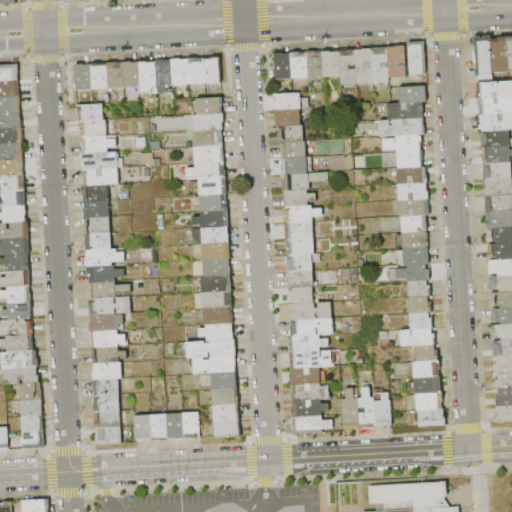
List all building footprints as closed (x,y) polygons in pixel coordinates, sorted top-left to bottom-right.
[(477,77),(476,69),(478,69),(477,64),(475,64),(475,52),(477,52),(476,47),(475,47),(475,37),(481,37),(481,39),(485,39),(484,36),(492,36),(492,40),(494,74),(494,77),(477,77)] [(492,40),(499,40),(499,38),(508,37),(509,73),(494,74),(492,40)] [(409,43),(426,42),(427,75),(410,76),(409,43)] [(389,47),(407,46),(408,78),(391,79),(389,47)] [(373,49),(381,49),(380,48),(389,47),(391,79),(391,83),(375,84),(373,49)] [(357,50),(373,49),(375,84),(358,85),(357,50)] [(340,51),(348,51),(348,50),(357,50),(358,85),(342,86),(342,76),(340,51)] [(307,52),(317,51),(317,53),(325,53),(326,77),(309,78),(307,53),(307,52)] [(325,51),(333,51),(333,52),(340,51),(342,76),(326,77),(325,53),(325,51)] [(276,54),(285,53),(285,54),(292,54),(293,79),(277,80),(276,54)] [(292,53),(301,53),(301,54),(307,53),(309,78),(293,79),(292,54),(292,53)] [(205,58),(222,57),(223,83),(206,84),(205,58)] [(188,59),(205,58),(206,84),(190,85),(188,60),(188,59)] [(173,59),(182,59),(182,60),(188,60),(190,85),(174,86),(173,61),(173,59)] [(157,61),(157,60),(165,60),(165,61),(173,61),(174,86),(166,86),(167,94),(158,95),(158,90),(157,61)] [(140,61),(149,61),(149,62),(157,61),(158,90),(153,91),(153,95),(142,95),(141,88),(140,62),(140,61)] [(125,62),(133,62),(133,63),(140,62),(141,88),(126,89),(125,64),(125,62)] [(92,64),(108,63),(109,90),(93,90),(92,66),(92,64)] [(108,63),(117,63),(117,64),(125,64),(126,89),(109,90),(108,63)] [(0,81),(0,65),(20,65),(20,74),(19,74),(19,81),(0,81)] [(76,65),(85,65),(85,66),(92,66),(93,90),(77,91),(76,65)] [(0,97),(0,81),(19,81),(19,89),(21,88),(21,97),(0,97)] [(478,99),(477,92),(479,91),(479,83),(511,81),(511,98),(479,99),(478,99)] [(427,87),(428,103),(425,103),(401,104),(400,88),(427,87)] [(277,111),(277,104),(276,104),(275,95),(301,94),(302,110),(301,110),(277,111)] [(0,112),(0,97),(21,97),(22,105),(20,105),(21,112),(0,112)] [(197,99),(224,97),(224,106),(223,106),(223,114),(198,115),(197,99)] [(511,114),(481,116),(480,108),(479,108),(479,99),(511,98),(511,114)] [(425,103),(425,110),(424,111),(424,119),(390,120),(389,105),(401,104),(425,103)] [(80,121),(80,115),(78,115),(78,106),(104,104),(104,120),(80,121)] [(277,127),(276,111),(277,111),(301,110),(302,126),(279,127),(277,127)] [(0,129),(0,112),(21,112),(21,119),(22,119),(23,128),(0,129)] [(224,113),(225,122),(224,122),(224,130),(223,130),(195,132),(195,115),(198,115),(223,114),(224,113)] [(483,132),(483,124),(481,124),(481,116),(511,114),(511,130),(510,130),(483,132)] [(424,119),(425,127),(426,127),(426,135),(423,135),(397,137),(381,138),(380,121),(390,120),(424,119)] [(82,138),(82,130),(81,130),(80,121),(104,120),(108,120),(108,136),(82,138)] [(280,144),(279,127),(302,126),(304,126),(305,142),(282,143),(280,144)] [(0,145),(0,129),(23,128),(24,144),(23,144),(0,145)] [(223,130),(223,138),(225,138),(225,147),(224,147),(195,148),(195,132),(223,130)] [(483,148),(482,140),(483,140),(483,132),(510,130),(511,147),(484,148),(483,148)] [(423,135),(424,151),(399,152),(399,150),(385,150),(385,140),(398,139),(397,137),(423,135)] [(84,154),(83,146),(81,146),(81,138),(82,138),(108,136),(118,136),(118,148),(109,148),(109,153),(84,154)] [(283,159),(282,143),(305,142),(306,142),(307,158),(283,159)] [(0,161),(0,148),(1,148),(0,145),(23,144),(24,160),(1,161),(0,161)] [(224,147),(224,154),(226,154),(226,162),(225,162),(196,164),(195,148),(224,147)] [(484,165),(483,157),(484,157),(484,148),(511,147),(511,150),(511,163),(485,165),(484,165)] [(424,151),(424,167),(399,168),(399,152),(424,151)] [(124,168),(119,169),(84,170),(84,162),(81,162),(81,155),(84,154),(109,153),(118,153),(118,159),(124,159),(124,168)] [(283,175),(283,159),(307,158),(308,174),(283,175)] [(3,176),(3,173),(0,173),(0,166),(1,166),(1,161),(24,160),(25,160),(25,168),(24,168),(25,175),(3,176)] [(225,162),(225,171),(227,171),(228,179),(200,180),(200,177),(188,178),(187,169),(196,168),(196,164),(225,162)] [(485,181),(484,173),(485,173),(485,165),(511,163),(511,180),(485,181)] [(427,167),(427,176),(429,176),(429,184),(427,184),(399,185),(398,168),(399,168),(424,167),(427,167)] [(85,186),(85,178),(83,178),(82,170),(84,170),(119,169),(120,185),(109,185),(85,186)] [(284,192),(283,175),(308,174),(329,173),(330,182),(310,183),(311,190),(308,191),(284,192)] [(26,191),(3,192),(3,186),(0,186),(0,180),(3,180),(3,176),(25,175),(25,182),(26,182),(26,191)] [(228,179),(228,195),(227,195),(201,196),(200,180),(228,179)] [(511,195),(486,196),(485,181),(511,180),(511,195)] [(427,184),(428,192),(430,192),(430,200),(429,200),(400,201),(399,185),(427,184)] [(84,203),(84,186),(85,186),(109,185),(110,201),(84,203)] [(0,207),(0,202),(4,202),(3,192),(26,191),(27,200),(26,200),(26,206),(4,207),(0,207)] [(287,208),(286,200),(285,201),(284,192),(308,191),(308,194),(317,194),(317,202),(309,203),(309,206),(287,208)] [(227,195),(227,203),(229,203),(229,211),(201,212),(201,205),(195,206),(195,198),(201,198),(201,196),(227,195)] [(511,211),(487,213),(486,196),(511,195),(511,211)] [(400,201),(429,200),(429,208),(431,208),(431,216),(426,216),(402,218),(401,218),(400,201)] [(85,219),(84,203),(110,201),(111,218),(85,219)] [(5,223),(5,221),(0,221),(0,213),(4,213),(4,207),(26,206),(27,222),(11,223),(8,223),(5,223)] [(287,224),(287,216),(285,216),(285,208),(287,208),(309,206),(313,206),(313,209),(323,209),(324,217),(313,218),(314,222),(287,224)] [(229,211),(230,228),(229,228),(203,229),(203,225),(194,226),(193,217),(201,217),(201,212),(229,211)] [(487,229),(487,221),(487,213),(511,211),(511,227),(488,229),(487,229)] [(426,216),(427,223),(428,223),(429,232),(403,234),(402,218),(426,216)] [(86,235),(85,219),(111,218),(112,234),(87,235),(86,235)] [(0,240),(0,223),(5,223),(8,223),(8,229),(12,229),(11,223),(27,222),(29,222),(30,238),(2,240),(0,240)] [(287,240),(286,224),(287,224),(314,222),(314,239),(287,240)] [(511,243),(497,244),(497,242),(488,242),(487,236),(489,236),(488,229),(511,227),(511,243)] [(229,228),(230,244),(203,245),(194,245),(193,230),(203,229),(229,228)] [(429,232),(430,248),(429,248),(404,250),(404,248),(397,248),(396,236),(403,235),(403,234),(429,232)] [(88,251),(87,235),(112,234),(113,249),(88,251)] [(3,256),(3,252),(0,252),(0,243),(2,243),(2,240),(30,238),(31,255),(29,255),(6,256),(3,256)] [(289,256),(289,248),(287,248),(287,240),(314,239),(315,255),(289,256)] [(511,260),(498,261),(498,258),(488,259),(488,252),(490,252),(489,244),(497,244),(511,243),(511,260)] [(231,244),(232,259),(230,259),(204,261),(203,245),(230,244),(231,244)] [(429,248),(429,256),(430,256),(431,265),(408,266),(405,266),(405,265),(399,265),(398,251),(404,251),(404,250),(429,248)] [(89,267),(88,251),(113,249),(118,249),(118,253),(126,253),(126,263),(113,263),(114,266),(89,267)] [(8,273),(7,266),(0,267),(0,259),(7,259),(6,256),(29,255),(29,262),(30,262),(31,271),(8,273)] [(289,273),(288,256),(289,256),(315,255),(321,255),(321,262),(314,263),(315,271),(290,273),(289,273)] [(230,259),(230,267),(232,267),(233,276),(231,276),(205,277),(204,261),(230,259)] [(511,276),(499,277),(499,275),(490,275),(489,268),(491,268),(490,261),(498,261),(511,260),(511,276)] [(432,265),(432,268),(431,268),(431,281),(409,282),(409,279),(397,280),(397,283),(392,283),(391,267),(397,267),(397,270),(408,269),(408,266),(431,265),(432,265)] [(90,284),(90,276),(88,276),(88,267),(89,267),(114,266),(115,266),(116,270),(125,269),(126,278),(116,278),(116,282),(90,284)] [(8,288),(8,285),(1,286),(0,278),(8,278),(8,273),(31,271),(32,287),(8,288)] [(290,289),(289,279),(290,279),(290,273),(315,271),(315,287),(290,289)] [(231,276),(232,284),(233,284),(234,292),(232,292),(203,294),(202,277),(205,277),(231,276)] [(511,292),(500,293),(500,290),(490,291),(489,277),(499,277),(511,276),(511,292)] [(433,281),(433,285),(431,285),(432,297),(410,298),(409,282),(431,281),(433,281)] [(90,300),(89,284),(90,284),(116,282),(116,286),(132,285),(132,294),(117,295),(118,298),(90,300)] [(10,305),(9,298),(1,299),(1,292),(9,291),(8,288),(32,287),(33,304),(10,305)] [(292,305),(292,298),(289,298),(289,289),(290,289),(315,287),(315,304),(292,305)] [(232,292),(232,300),(234,300),(234,308),(233,308),(204,310),(203,294),(232,292)] [(511,308),(501,309),(501,307),(491,307),(491,301),(492,301),(492,293),(500,293),(511,292),(511,308)] [(434,297),(434,301),(432,301),(432,313),(410,314),(410,298),(432,297),(434,297)] [(91,316),(90,300),(118,298),(131,298),(132,314),(116,315),(91,316)] [(291,320),(291,305),(292,305),(315,304),(316,308),(319,308),(319,303),(332,303),(333,318),(319,319),(319,313),(316,314),(316,319),(291,320)] [(11,320),(11,317),(2,318),(2,310),(10,310),(10,305),(33,304),(33,312),(32,312),(32,319),(27,320),(11,320)] [(233,308),(233,316),(235,316),(235,325),(233,325),(207,326),(205,326),(204,310),(233,308)] [(511,325),(502,325),(502,323),(492,323),(492,317),(493,317),(493,309),(501,309),(511,308),(511,325)] [(435,313),(435,317),(433,317),(434,329),(411,330),(410,314),(432,313),(435,313)] [(91,332),(91,316),(116,315),(116,316),(124,316),(125,331),(119,331),(93,332),(91,332)] [(292,337),(291,320),(316,319),(319,319),(333,318),(334,318),(334,325),(332,326),(332,328),(335,328),(335,335),(320,335),(292,337)] [(1,337),(0,321),(11,320),(27,320),(27,322),(33,322),(34,335),(20,336),(20,331),(11,331),(11,336),(6,337),(1,337)] [(233,325),(234,340),(208,342),(208,337),(200,338),(200,329),(207,329),(207,326),(233,325)] [(511,340),(503,341),(503,339),(493,339),(493,333),(494,333),(494,326),(502,325),(511,325),(511,340)] [(437,329),(438,333),(436,333),(437,345),(416,347),(403,347),(402,331),(411,330),(434,329),(437,329)] [(94,348),(93,332),(119,331),(119,336),(127,335),(127,343),(120,344),(120,347),(94,348)] [(0,354),(0,337),(1,337),(1,340),(6,340),(6,337),(11,336),(20,336),(34,335),(35,352),(8,353),(8,349),(0,350),(1,354),(0,354)] [(291,354),(290,345),(292,345),(291,337),(292,337),(320,335),(320,340),(330,339),(331,347),(321,348),(321,352),(291,354)] [(236,340),(237,357),(236,357),(212,358),(205,359),(194,359),(188,359),(187,343),(208,342),(234,340),(236,340)] [(511,357),(495,358),(495,350),(494,351),(493,342),(503,341),(511,340),(511,357)] [(440,345),(441,349),(439,349),(439,361),(417,362),(416,347),(437,345),(440,345)] [(95,364),(94,348),(120,347),(120,352),(128,352),(128,360),(121,360),(121,363),(95,364)] [(292,370),(291,354),(321,352),(332,351),(333,364),(335,364),(336,367),(321,368),(292,370)] [(4,370),(3,353),(8,353),(35,352),(38,352),(38,360),(40,360),(40,368),(38,368),(4,370)] [(205,359),(205,361),(212,360),(212,358),(236,357),(237,373),(212,374),(212,372),(206,372),(206,374),(195,375),(194,359),(205,359)] [(511,373),(495,374),(495,362),(492,362),(492,358),(495,358),(511,357),(511,373)] [(441,361),(441,370),(440,370),(440,378),(415,379),(414,363),(417,362),(439,361),(441,361)] [(94,381),(93,371),(95,371),(95,364),(121,363),(122,363),(123,379),(120,379),(94,381)] [(4,386),(4,370),(38,368),(38,376),(41,376),(41,384),(25,385),(25,377),(19,377),(20,385),(4,386)] [(321,384),(292,386),(291,386),(290,377),(292,376),(292,370),(321,368),(321,384)] [(238,373),(239,389),(213,390),(212,374),(237,373),(238,373)] [(511,389),(496,391),(496,378),(493,378),(493,374),(495,374),(511,373),(511,389)] [(443,378),(444,394),(418,395),(416,395),(415,379),(440,378),(443,378)] [(95,397),(94,381),(120,379),(121,395),(120,395),(95,397)] [(22,401),(21,385),(25,385),(41,384),(42,384),(42,391),(43,391),(44,399),(22,401)] [(292,402),(292,393),(293,393),(292,386),(321,384),(322,386),(330,386),(331,397),(332,397),(333,400),(322,401),(293,402),(292,402)] [(377,429),(369,429),(369,427),(361,428),(359,399),(363,399),(363,388),(371,388),(371,398),(376,398),(376,402),(377,429)] [(239,389),(240,405),(214,406),(213,390),(239,389)] [(361,430),(345,431),(344,400),(347,400),(347,389),(355,389),(355,399),(359,399),(361,428),(361,430)] [(511,405),(497,407),(496,394),(494,394),(494,391),(496,391),(511,389),(511,405)] [(393,426),(385,427),(385,428),(377,429),(376,402),(383,401),(382,393),(390,393),(391,401),(392,401),(393,426)] [(444,394),(444,402),(443,403),(443,410),(420,411),(418,411),(418,395),(444,394)] [(96,413),(95,397),(120,395),(121,412),(96,413)] [(23,417),(22,401),(44,399),(44,409),(43,410),(43,416),(23,417)] [(293,418),(292,409),(294,409),(293,402),(322,401),(322,405),(330,404),(330,412),(323,412),(323,417),(293,418)] [(240,405),(240,412),(241,412),(242,421),(241,422),(215,423),(214,406),(240,405)] [(497,407),(511,405),(511,422),(495,423),(494,420),(498,420),(497,407)] [(445,410),(445,417),(446,417),(447,426),(420,428),(420,411),(443,410),(445,410)] [(96,429),(96,413),(121,412),(122,428),(96,429)] [(185,440),(177,440),(177,439),(169,439),(168,414),(184,413),(185,440)] [(200,413),(202,439),(185,440),(184,413),(200,413)] [(168,414),(169,439),(169,441),(161,441),(161,440),(153,440),(152,415),(168,414)] [(153,441),(137,442),(136,416),(152,415),(153,440),(153,441)] [(24,433),(23,417),(43,416),(44,424),(45,423),(45,432),(44,432),(24,433)] [(295,435),(295,428),(293,428),(293,418),(323,417),(323,421),(334,420),(335,429),(323,430),(323,433),(295,435)] [(241,422),(241,438),(216,439),(215,423),(241,422)] [(0,428),(9,428),(10,449),(0,449),(0,428)] [(97,446),(96,429),(122,428),(123,444),(97,446)] [(25,450),(24,433),(44,432),(44,439),(46,439),(46,449),(25,450)] [(457,505),(457,511),(381,511),(381,507),(367,508),(366,488),(444,484),(445,506),(457,505)] [(23,511),(23,501),(50,500),(50,511),(23,511)] [(13,511),(0,511),(0,503),(5,503),(5,502),(13,501),(13,511)]
